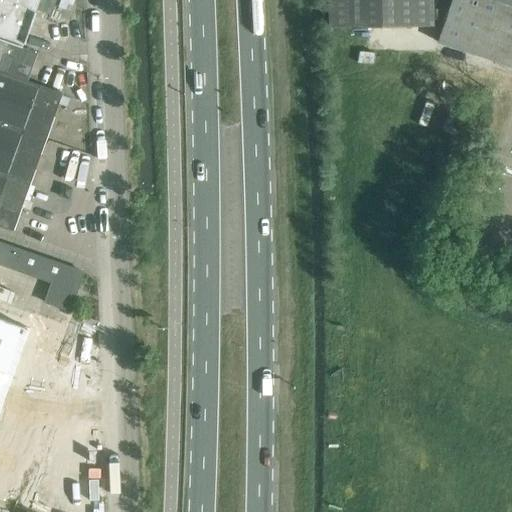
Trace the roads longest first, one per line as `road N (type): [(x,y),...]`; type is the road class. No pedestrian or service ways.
road 1 (unclassified): [(130,511),(110,0)]
road 2 (primary): [(258,511),(250,0)]
road 3 (primary): [(201,0),(201,511)]
road 4 (unknown): [(0,305),(124,347)]
road 5 (unknown): [(121,278),(0,232)]
